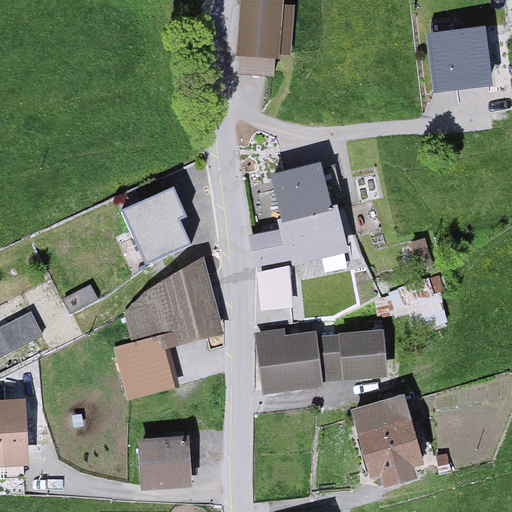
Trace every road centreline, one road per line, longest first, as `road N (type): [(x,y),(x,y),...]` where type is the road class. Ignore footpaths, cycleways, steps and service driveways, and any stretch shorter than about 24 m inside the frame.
road 1 (residential): [(232,511),(218,0)]
road 2 (unknown): [(80,485),(131,495),(232,495)]
